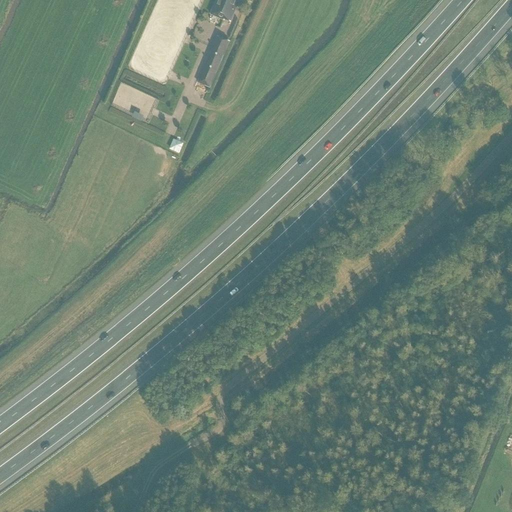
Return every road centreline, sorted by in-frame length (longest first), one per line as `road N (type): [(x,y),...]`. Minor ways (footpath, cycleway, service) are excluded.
road 1 (motorway): [(0,475),(272,253),(511,6)]
road 2 (motorway): [(463,0),(257,211),(0,424)]
road 3 (unclassified): [(127,511),(152,456),(220,409),(221,387),(511,135)]
